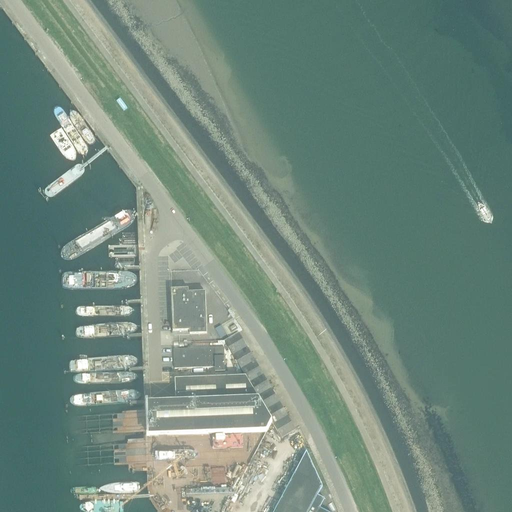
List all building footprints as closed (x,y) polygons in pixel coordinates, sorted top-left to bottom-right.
[(188,290),(172,291),(173,332),(174,332),(174,336),(206,334),(205,293),(188,294),(188,290)] [(221,326),(215,329),(220,338),(226,335),(221,326)] [(225,341),(229,348),(243,340),(238,333),(225,341)] [(247,347),(243,340),(229,348),(233,355),(247,347)] [(233,355),(237,362),(251,354),(247,347),(233,355)] [(224,348),(214,348),(173,350),(174,369),(215,368),(215,372),(225,372),(224,348)] [(255,361),(251,354),(237,362),(241,369),(255,361)] [(241,369),(245,376),(259,368),(255,361),(241,369)] [(245,376),(246,377),(249,383),(263,375),(259,368),(245,376)] [(249,383),(253,390),(267,382),(263,375),(249,383)] [(272,422),(269,417),(265,410),(261,404),(257,397),(253,390),(249,383),(246,377),(175,380),(176,403),(147,404),(148,420),(149,437),(267,433),(272,422)] [(267,382),(253,390),(257,397),(271,389),(267,382)] [(257,397),(261,404),(275,396),(271,389),(257,397)] [(275,396),(261,404),(265,410),(279,402),(275,396)] [(265,410),(269,417),(283,409),(279,402),(265,410)] [(283,409),(269,417),(272,422),(273,424),(287,416),(283,409)] [(273,424),(277,431),(291,423),(287,416),(273,424)] [(295,430),(291,423),(277,431),(281,438),(295,430)] [(306,452),(295,473),(274,511),(323,511),(319,510),(324,500),(317,496),(322,487),(306,452)] [(209,481),(224,481),(224,466),(208,467),(209,481)] [(238,510),(241,503),(232,498),(228,505),(238,510)]
